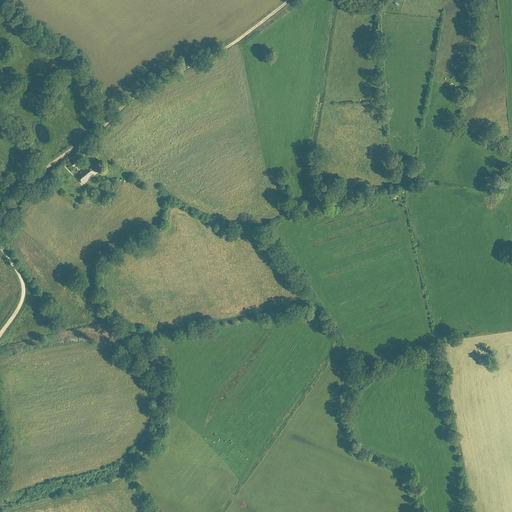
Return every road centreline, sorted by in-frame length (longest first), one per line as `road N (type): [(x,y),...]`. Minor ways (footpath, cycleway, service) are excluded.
road 1 (track): [(0,217),(135,95),(227,47),(292,0)]
road 2 (track): [(511,126),(500,0)]
